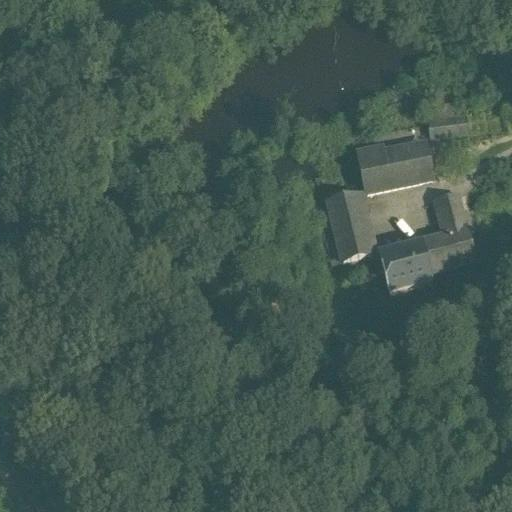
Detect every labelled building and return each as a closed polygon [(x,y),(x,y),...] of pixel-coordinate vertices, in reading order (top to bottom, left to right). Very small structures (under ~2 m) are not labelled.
[(464,122),(428,127),(430,142),(466,137),(464,122)] [(381,152),(357,157),(366,199),(432,185),(425,150),(382,159),(381,152)] [(444,242),(422,248),(429,277),(477,264),(459,197),(434,204),(444,242)] [(358,200),(327,208),(342,268),(373,260),(358,200)] [(422,248),(379,259),(389,297),(432,286),(429,277),(422,248)]
